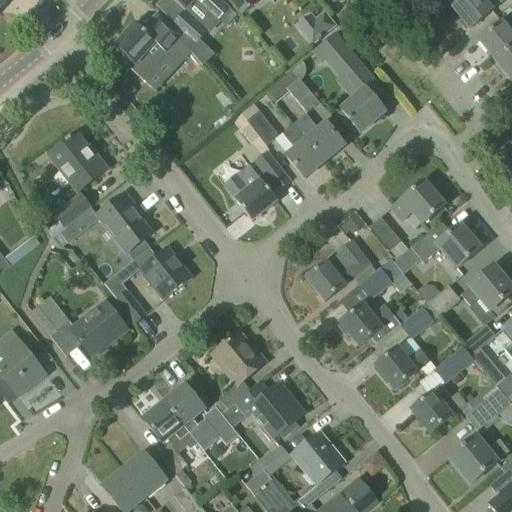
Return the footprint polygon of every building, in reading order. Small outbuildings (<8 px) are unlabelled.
[(229,11),(217,0),(170,0),(184,13),(171,26),(194,47),(208,32),(193,18),(202,9),(217,23),(229,11)] [(228,0),(242,16),(257,4),(253,0),(228,0)] [(355,0),(354,0),(335,16),(344,28),(364,11),(355,0)] [(444,0),(453,11),(466,0),(444,0)] [(466,0),(453,11),(469,31),(485,18),(501,4),(497,0),(466,0)] [(300,22),(306,38),(329,30),(323,13),(300,22)] [(191,55),(190,53),(194,47),(171,26),(157,14),(141,31),(135,26),(131,29),(128,29),(123,35),(124,38),(114,48),(133,67),(130,70),(146,85),(171,59),(180,67),(191,55)] [(479,42),(495,63),(511,49),(511,33),(503,23),(479,42)] [(340,109),(348,119),(360,134),(385,114),(374,102),(383,94),(335,37),(312,56),(321,66),(325,63),(338,79),(335,82),(350,100),(340,109)] [(511,49),(495,63),(511,82),(511,81),(511,49)] [(195,58),(185,67),(193,77),(203,69),(202,67),(195,58)] [(291,73),(300,84),(301,83),(302,82),(303,81),(304,79),(305,78),(305,76),(305,74),(305,72),(305,71),(304,69),(303,67),(302,66),(301,65),(291,73)] [(301,83),(300,84),(288,94),(306,115),(319,105),(301,83)] [(254,105),(261,116),(277,106),(287,122),(298,115),(287,97),(273,105),(267,97),(254,105)] [(277,137),(257,112),(245,122),(265,147),(277,137)] [(305,116),(292,126),(323,165),(344,148),(324,123),(317,130),(305,116)] [(292,126),(291,125),(280,135),(292,150),(284,156),(304,181),(323,165),(292,126)] [(49,157),(77,194),(106,172),(88,149),(87,150),(75,136),(70,140),(69,140),(65,143),(65,144),(49,157)] [(254,164),(277,193),(290,183),(268,154),(254,164)] [(223,187),(252,224),(277,204),(249,167),(223,187)] [(391,211),(403,225),(412,217),(420,228),(444,208),(424,183),(391,211)] [(125,196),(94,220),(124,258),(143,242),(152,236),(140,222),(138,223),(132,214),(136,210),(125,196)] [(55,217),(64,229),(71,224),(91,209),(81,197),(55,217)] [(368,230),(395,263),(408,253),(380,220),(368,230)] [(64,229),(58,234),(67,245),(80,235),(71,224),(64,229)] [(394,265),(403,276),(403,277),(421,262),(423,265),(439,252),(455,272),(480,251),(460,227),(450,235),(441,224),(410,250),(411,250),(408,253),(395,263),(394,265)] [(0,276),(39,246),(33,239),(4,261),(0,256),(0,276)] [(359,289),(376,274),(371,268),(352,244),(306,280),(324,304),(353,282),(359,289)] [(130,265),(122,271),(129,279),(139,272),(163,303),(192,281),(167,249),(155,259),(148,250),(130,265)] [(380,271),(376,274),(359,289),(370,303),(403,276),(394,265),(383,274),(380,271)] [(460,297),(470,309),(478,302),(488,315),(511,295),(511,290),(494,269),(468,290),(468,291),(460,297)] [(448,288),(426,307),(437,320),(459,302),(448,288)] [(115,301),(122,309),(135,325),(146,317),(126,292),(115,301)] [(37,309),(56,334),(69,324),(50,299),(37,309)] [(110,344),(126,332),(105,305),(70,332),(91,359),(92,358),(91,357),(109,343),(110,344)] [(400,328),(401,327),(384,306),(372,316),(364,306),(340,324),(342,326),(338,329),(345,338),(349,335),(359,348),(371,340),(376,347),(400,328)] [(426,307),(401,327),(400,328),(410,341),(437,320),(426,307)] [(511,361),(511,323),(502,332),(511,343),(511,345),(504,352),(511,361)] [(474,363),(496,390),(506,381),(505,381),(480,351),(496,339),(486,327),(461,348),(462,349),(461,349),(474,364),(474,363)] [(0,341),(0,384),(4,381),(18,398),(45,377),(44,376),(36,366),(10,333),(0,341)] [(207,336),(200,343),(205,349),(213,343),(207,336)] [(213,407),(215,410),(215,409),(222,417),(250,393),(242,384),(263,366),(238,336),(212,357),(237,387),(219,402),(213,407)] [(375,368),(395,392),(430,364),(420,351),(407,361),(398,349),(375,368)] [(445,387),(474,364),(461,349),(433,372),(445,387)] [(47,357),(36,366),(44,376),(55,367),(47,357)] [(511,375),(505,381),(506,381),(496,390),(497,391),(496,391),(511,410),(511,375)] [(260,385),(250,393),(222,417),(227,423),(240,412),(246,419),(251,415),(262,427),(259,430),(270,444),(281,436),(284,440),(297,429),(294,425),(304,416),(279,385),(268,394),(260,385)] [(173,396),(163,404),(189,436),(198,428),(194,423),(205,413),(184,387),(182,389),(178,387),(172,392),(173,396)] [(453,417),(466,407),(457,395),(450,400),(441,388),(434,393),(411,412),(430,436),(453,417)] [(511,424),(511,410),(496,391),(480,405),(464,418),(480,436),(499,422),(508,425),(511,424)] [(189,436),(163,404),(153,412),(149,410),(143,415),(144,420),(143,421),(164,447),(166,449),(157,456),(175,478),(187,468),(177,456),(187,447),(190,451),(197,446),(189,436)] [(215,409),(215,410),(203,419),(225,448),(238,438),(232,431),(233,431),(227,423),(222,417),(215,409)] [(478,437),(449,460),(470,486),(499,464),(498,463),(509,454),(499,442),(489,450),(478,437)] [(300,451),(292,458),(306,475),(309,472),(320,485),(328,477),(344,465),(329,447),(326,450),(316,438),(300,451)] [(259,465),(270,479),(291,461),(281,448),(259,465)] [(144,455),(123,472),(146,501),(167,484),(144,455)] [(511,511),(511,468),(489,487),(497,497),(489,503),(491,505),(488,508),(491,511),(511,511)] [(133,511),(146,501),(123,472),(101,489),(120,511),(133,511)] [(274,481),(262,491),(276,508),(271,511),(299,511),(293,504),(290,500),(274,481)] [(320,511),(368,511),(377,505),(358,482),(342,495),(320,511)] [(173,498),(184,511),(202,511),(184,489),(173,498)]
